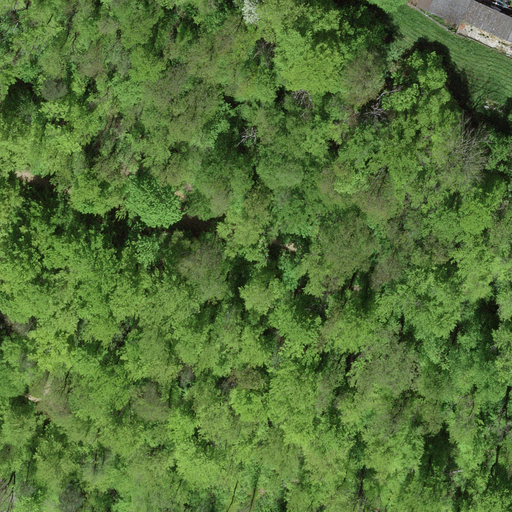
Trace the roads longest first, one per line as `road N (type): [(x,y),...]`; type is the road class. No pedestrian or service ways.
road 1 (track): [(135,208),(511,299)]
road 2 (track): [(144,511),(118,492),(50,399),(0,308)]
road 3 (track): [(175,212),(152,169),(42,91)]
road 4 (track): [(0,171),(135,208)]
